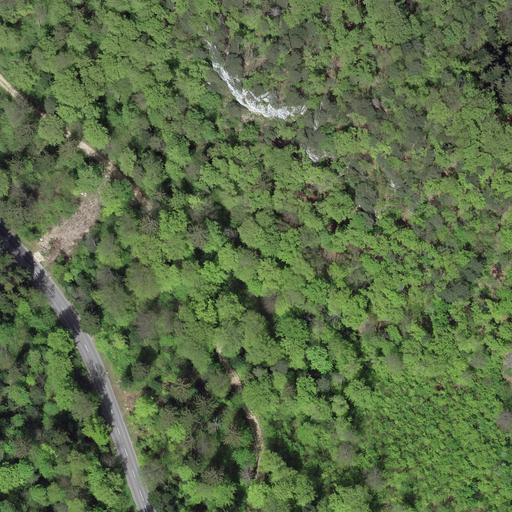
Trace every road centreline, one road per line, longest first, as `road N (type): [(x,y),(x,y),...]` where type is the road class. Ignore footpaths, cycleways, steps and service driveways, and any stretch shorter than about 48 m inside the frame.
road 1 (track): [(258,511),(254,425),(150,212),(132,187),(0,77)]
road 2 (tertiary): [(0,232),(78,331),(147,511)]
